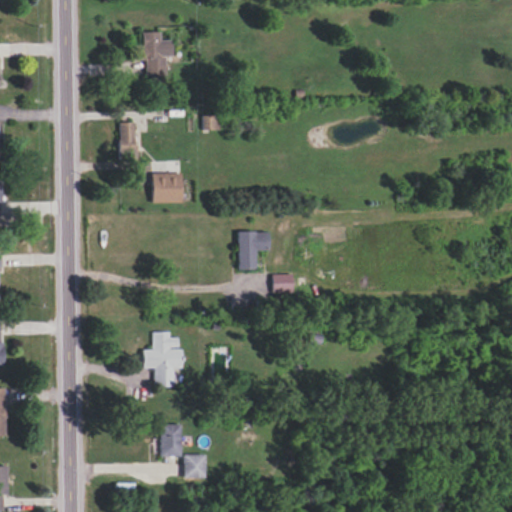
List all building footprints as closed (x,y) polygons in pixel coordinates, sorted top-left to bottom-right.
[(163,76),(162,57),(169,57),(168,40),(157,40),(157,32),(139,32),(139,46),(133,46),(134,60),(142,60),(142,76),(163,76)] [(216,130),(216,116),(201,115),(201,129),(216,130)] [(131,122),(116,123),(116,153),(132,153),(131,122)] [(148,173),(149,203),(178,202),(178,173),(148,173)] [(234,232),(235,270),(253,270),(253,250),(266,250),(266,231),(234,232)] [(289,274),(269,274),(269,293),(290,293),(289,274)] [(170,387),(170,368),(179,368),(179,348),(175,348),(175,337),(166,337),(166,332),(150,332),(150,349),(140,349),(140,368),(151,368),(151,387),(170,387)] [(178,456),(177,424),(157,425),(157,456),(178,456)] [(202,478),(202,455),(181,454),(181,478),(202,478)]
